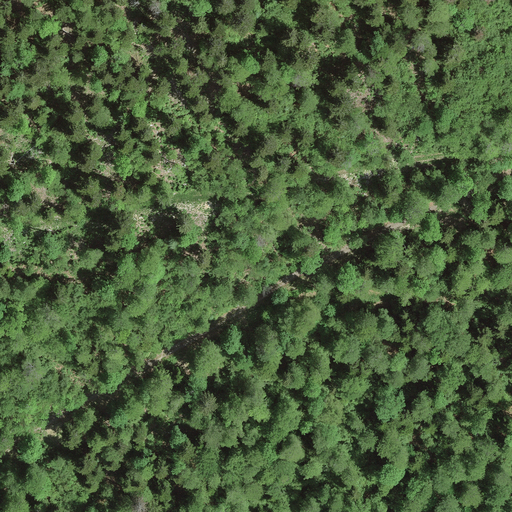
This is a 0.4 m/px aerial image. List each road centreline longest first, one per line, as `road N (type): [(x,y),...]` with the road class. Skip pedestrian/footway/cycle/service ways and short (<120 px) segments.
road 1 (track): [(0,447),(351,246),(511,173)]
road 2 (track): [(511,149),(0,230)]
road 3 (track): [(511,293),(304,295),(244,307)]
